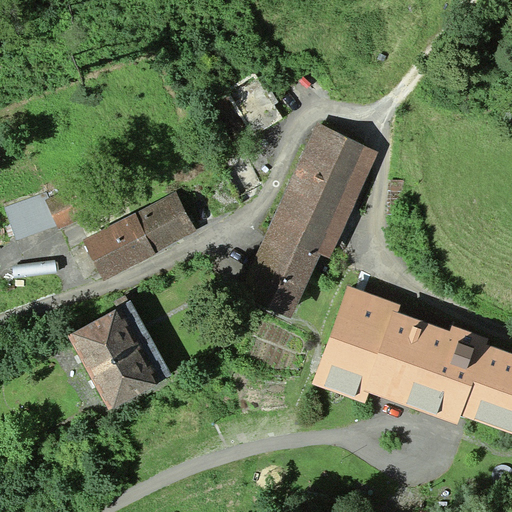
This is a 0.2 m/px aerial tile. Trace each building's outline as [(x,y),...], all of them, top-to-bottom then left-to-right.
[(255,69),(205,98),(232,146),(283,117),(275,103),(280,101),(269,82),(264,85),(255,69)] [(332,252),(380,149),(317,120),(270,225),(324,248),(332,252)] [(404,178),(389,178),(389,214),(404,214),(404,178)] [(45,188),(5,204),(18,236),(59,220),(61,225),(97,210),(85,179),(47,194),(45,188)] [(176,192),(83,241),(104,280),(197,231),(176,192)] [(324,248),(270,225),(241,289),(295,313),(324,248)] [(398,298),(352,281),(314,381),(364,400),(370,386),(460,420),(465,407),(511,424),(511,349),(396,306),(398,298)] [(130,300),(68,334),(109,410),(172,376),(130,300)]
